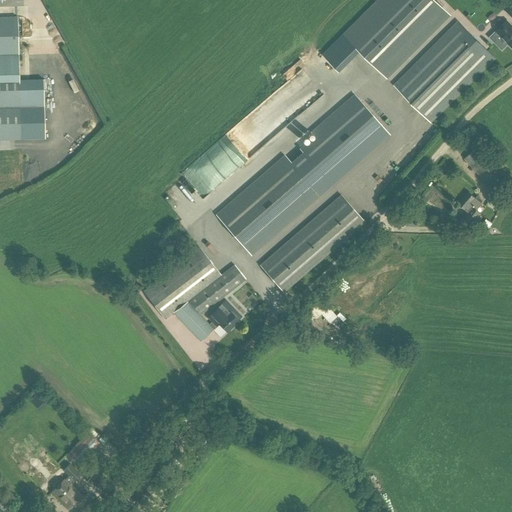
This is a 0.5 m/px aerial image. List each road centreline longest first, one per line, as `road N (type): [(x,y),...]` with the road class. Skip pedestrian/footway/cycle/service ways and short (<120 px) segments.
road 1 (track): [(199,387),(384,215),(467,116),(511,78)]
road 2 (track): [(199,387),(229,422),(345,470),(374,511)]
road 3 (track): [(101,511),(141,440),(199,387)]
